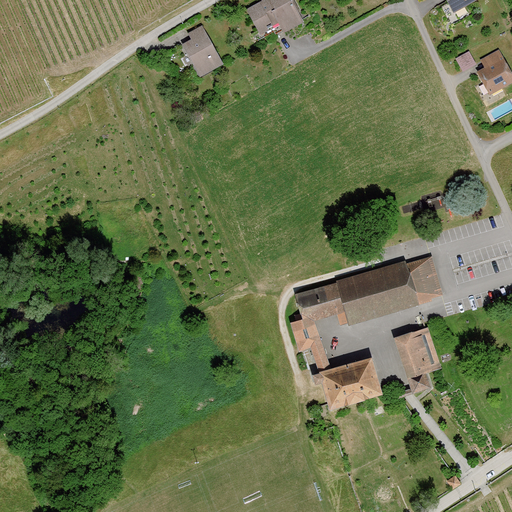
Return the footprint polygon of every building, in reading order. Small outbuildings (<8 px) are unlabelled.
[(261,0),(262,1),(246,10),(260,35),(269,30),(267,28),(278,22),(284,33),(303,22),(292,1),(290,2),(289,0),(261,0)] [(475,0),(446,0),(454,12),(475,0)] [(202,26),(188,34),(192,40),(183,45),(200,77),(222,65),(202,26)] [(511,81),(511,75),(498,51),(481,60),(485,68),(478,72),(490,94),(511,81)] [(475,64),(469,53),(456,60),(463,71),(475,64)] [(430,207),(443,204),(441,195),(428,198),(430,207)] [(344,311),(349,326),(418,305),(417,301),(442,294),(431,257),(407,264),(406,261),(382,268),(295,294),(303,319),(291,323),(300,350),(311,347),(319,373),(329,370),(314,320),(344,311)] [(428,328),(397,338),(414,392),(430,387),(425,372),(440,367),(428,328)] [(329,370),(319,373),(319,374),(313,375),(316,385),(322,383),(329,405),(330,410),(382,395),(381,392),(370,357),(329,370)] [(452,488),(460,483),(455,476),(447,481),(452,488)]
